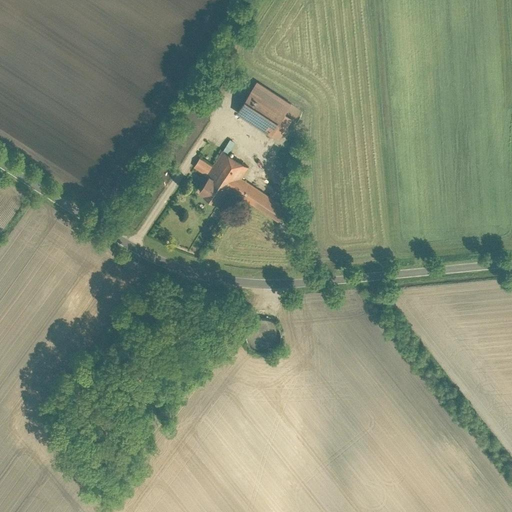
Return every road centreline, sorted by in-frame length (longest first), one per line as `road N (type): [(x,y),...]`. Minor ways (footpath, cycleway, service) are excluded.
road 1 (tertiary): [(511,262),(310,282),(207,278),(131,247),(0,164)]
road 2 (track): [(234,281),(230,310),(103,478)]
